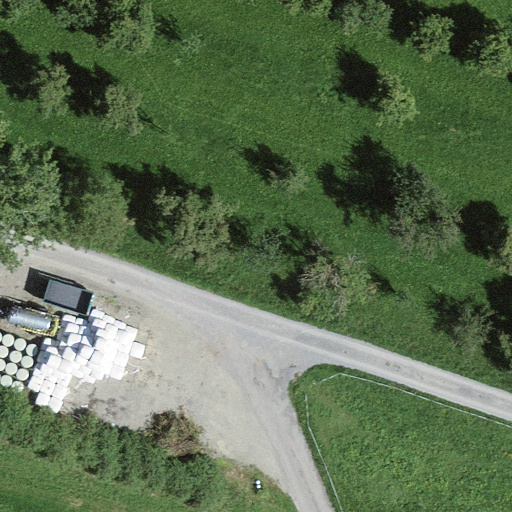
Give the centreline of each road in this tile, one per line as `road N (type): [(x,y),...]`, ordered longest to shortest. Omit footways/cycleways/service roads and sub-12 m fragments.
road 1 (track): [(511,409),(0,240)]
road 2 (track): [(321,511),(228,313)]
